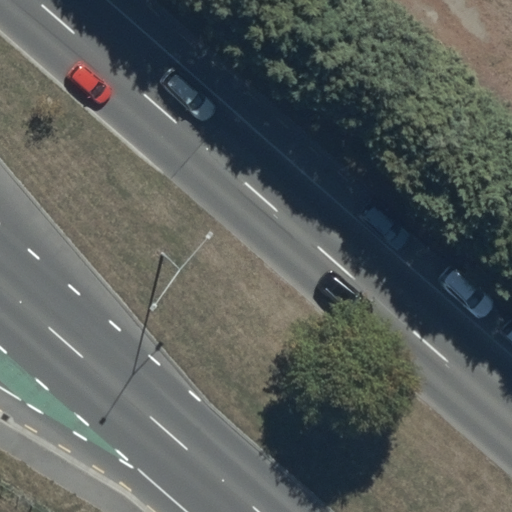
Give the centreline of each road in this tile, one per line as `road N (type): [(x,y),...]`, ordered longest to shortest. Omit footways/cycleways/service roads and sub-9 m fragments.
road 1 (primary): [(35,0),(511,417)]
road 2 (primary): [(256,511),(26,314)]
